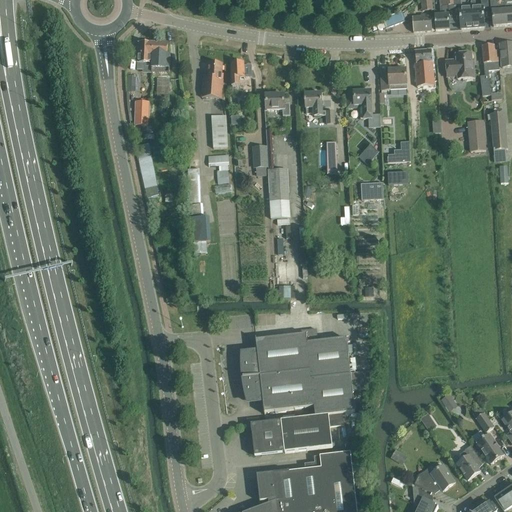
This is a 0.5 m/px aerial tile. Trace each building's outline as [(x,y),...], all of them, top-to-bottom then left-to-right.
[(421,0),(423,12),(434,11),(432,0),(421,0)] [(454,7),(453,0),(446,0),(447,6),(440,7),(441,16),(435,17),(436,32),(450,31),(448,12),(454,11),(454,7)] [(481,0),(482,8),(471,8),(473,29),(485,28),(484,13),(489,13),(490,19),(488,0),(481,0)] [(508,26),(505,2),(491,4),(491,8),(497,8),(497,12),(493,12),(494,27),(508,26)] [(473,29),(471,8),(459,9),(461,30),(473,29)] [(383,20),(386,29),(406,22),(403,12),(383,20)] [(414,33),(432,32),(431,17),(413,19),(414,33)] [(153,58),(153,44),(139,43),(138,53),(134,53),(134,57),(138,57),(138,64),(139,64),(138,69),(145,69),(146,64),(153,65),(153,58)] [(153,44),(153,58),(159,58),(158,64),(169,65),(169,56),(167,56),(168,45),(153,44)] [(511,44),(501,46),(501,56),(502,69),(511,68),(511,44)] [(500,71),(499,62),(498,52),(495,52),(494,46),(483,47),(485,72),(500,71)] [(433,64),(432,51),(415,52),(417,65),(415,65),(417,88),(435,86),(433,64)] [(473,68),(472,64),(472,54),(456,55),(456,61),(446,62),(447,79),(458,78),(458,80),(475,79),(474,68),(473,68)] [(231,63),(232,73),(232,85),(239,85),(239,79),(245,78),(245,73),(244,63),(231,63)] [(204,77),(203,87),(202,99),(222,100),(223,91),(223,81),(221,81),(223,65),(209,64),(208,78),(204,77)] [(381,74),(381,78),(382,88),(382,92),(390,92),(390,91),(407,90),(407,81),(406,71),(389,71),(389,74),(381,74)] [(481,76),(484,96),(492,94),(490,74),(481,76)] [(157,80),(157,101),(169,101),(169,80),(157,80)] [(380,115),(373,116),(372,102),(371,92),(354,93),(354,96),(347,96),(347,95),(346,95),(347,109),(363,109),(363,115),(362,115),(362,120),(369,120),(370,128),(381,128),(380,115)] [(306,95),(306,101),(306,110),(315,109),(315,117),(327,116),(327,124),(335,124),(334,112),(326,113),(322,113),(321,94),(306,95)] [(266,96),(267,106),(267,112),(283,111),(283,118),(290,117),(290,105),(285,105),(284,95),(266,96)] [(430,123),(430,105),(420,105),(420,123),(430,123)] [(139,133),(152,134),(153,113),(140,113),(139,133)] [(496,152),(510,150),(506,114),(492,116),(496,152)] [(214,149),(228,148),(225,116),(212,117),(214,149)] [(484,122),(468,123),(470,153),(487,151),(484,122)] [(337,163),(337,158),(336,144),(323,145),(324,163),(337,163)] [(268,168),(266,147),(253,148),(255,169),(256,169),(266,168),(268,168)] [(370,148),(359,160),(367,167),(379,155),(370,148)] [(395,157),(388,158),(389,164),(411,163),(410,151),(402,152),(394,152),(395,157)] [(229,156),(209,157),(209,166),(217,166),(217,185),(229,185),(229,156)] [(156,171),(143,174),(147,191),(160,189),(156,171)] [(408,173),(388,174),(389,186),(409,185),(408,173)] [(289,174),(270,174),(272,220),(282,219),(282,222),(289,222),(289,219),(291,219),(289,174)] [(383,199),(382,185),(361,186),(361,200),(383,199)] [(207,243),(195,243),(196,255),(207,254),(207,243)] [(284,287),(284,298),(293,299),(294,287),(284,287)] [(316,418),(341,415),(356,413),(347,340),(308,344),(307,336),(257,341),(257,340),(256,340),(258,355),(244,356),(246,374),(248,374),(248,379),(241,379),(241,380),(248,379),(249,384),(247,384),(249,402),(263,400),(265,415),(266,415),(265,414),(315,408),(316,418)] [(459,408),(453,400),(450,395),(441,402),(450,414),(459,408)] [(476,420),(486,434),(494,428),(485,414),(476,420)] [(507,436),(508,438),(511,443),(511,414),(503,421),(511,434),(507,436)] [(341,415),(316,418),(282,422),(252,426),(253,437),(255,437),(256,441),(257,444),(260,448),(261,452),(262,456),(272,455),(283,454),(283,453),(285,453),(285,454),(333,448),(330,428),(342,427),(341,415)] [(426,417),(421,420),(425,427),(431,423),(426,417)] [(477,444),(486,457),(491,466),(504,457),(490,435),(477,444)] [(457,466),(463,473),(468,481),(481,473),(476,466),(482,462),(471,447),(465,451),(460,454),(460,457),(463,462),(457,466)] [(393,457),(391,459),(393,460),(398,463),(403,455),(396,451),(393,457)] [(202,453),(203,468),(213,467),(212,453),(202,453)] [(260,503),(269,502),(269,505),(251,511),(357,511),(351,454),(320,457),(322,469),(290,473),(266,475),(257,476),(260,503)] [(415,485),(424,490),(433,494),(436,488),(438,486),(443,492),(455,484),(444,467),(432,475),(428,470),(419,476),(415,485)] [(418,490),(419,505),(414,511),(436,511),(438,508),(430,504),(432,498),(433,498),(433,497),(418,490)] [(506,511),(511,508),(511,503),(504,492),(495,499),(495,498),(494,499),(503,511),(506,511)] [(496,511),(490,502),(489,502),(489,503),(475,511),(496,511)]
